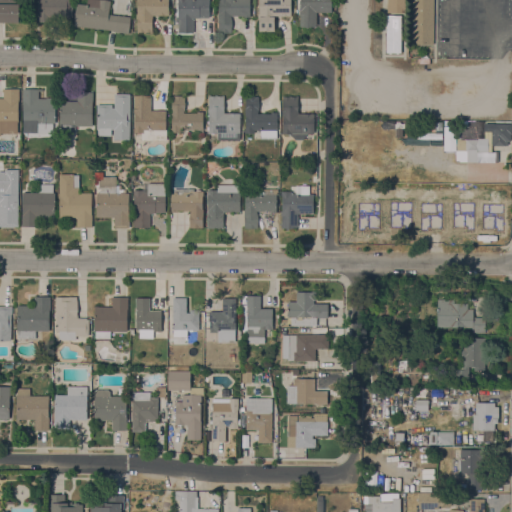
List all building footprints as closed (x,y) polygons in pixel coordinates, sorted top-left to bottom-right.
[(0,0),(19,0),(19,22),(0,22),(0,0)] [(69,0),(69,18),(50,18),(50,22),(37,22),(37,0),(69,0)] [(108,14),(130,17),(128,32),(74,26),(77,4),(88,5),(88,0),(103,0),(110,1),(108,14)] [(153,15),(152,32),(137,32),(137,19),(136,19),(136,14),(137,14),(137,0),(168,0),(168,15),(153,15)] [(209,0),(209,18),(193,18),(193,33),(177,33),(177,19),(178,19),(178,0),(209,0)] [(250,0),(250,17),(244,17),(244,16),(230,16),(230,21),(231,21),(231,33),(218,33),(218,23),(218,14),(219,14),(219,1),(218,1),(218,0),(250,0)] [(290,0),(290,16),(274,16),(274,31),(259,31),(259,19),(257,19),(258,14),(259,14),(259,0),(290,0)] [(316,12),(316,27),(299,27),(299,0),(331,0),(331,12),(316,12)] [(406,0),(406,13),(387,13),(387,0),(406,0)] [(433,0),(433,45),(409,44),(409,0),(433,0)] [(386,15),(401,15),(401,53),(386,53),(386,15)] [(0,133),(0,98),(3,98),(3,92),(2,92),(2,89),(19,89),(18,121),(18,134),(0,133)] [(37,133),(37,131),(33,131),(33,124),(37,124),(37,123),(30,123),(30,132),(23,132),(24,101),(23,101),(23,89),(43,89),(42,91),(38,91),(38,98),(46,99),(46,98),(56,98),(55,123),(53,123),(52,133),(37,133)] [(77,101),(77,92),(93,92),(92,126),(75,126),(75,132),(61,132),(61,125),(60,125),(60,101),(77,101)] [(129,139),(113,139),(113,130),(111,129),(111,136),(99,136),(99,129),(97,129),(97,104),(112,105),(112,108),(114,108),(114,94),(130,94),(129,139)] [(166,111),(166,130),(166,140),(142,140),(142,133),(133,133),(133,129),(134,129),(135,113),(133,113),(133,95),(151,96),(151,110),(166,111)] [(209,114),(207,114),(207,109),(209,109),(209,95),(224,95),(224,113),(240,113),(240,140),(217,140),(217,133),(214,133),(214,134),(211,134),(211,133),(207,133),(207,127),(209,127),(209,124),(207,124),(207,121),(209,121),(209,114)] [(307,133),(302,139),(295,139),(290,134),(281,134),(281,131),(283,131),(283,95),(298,95),(298,114),(314,114),(314,133),(307,133)] [(184,130),(184,133),(170,133),(170,128),(172,128),(172,115),(171,115),(171,107),(171,96),(185,96),(184,111),(184,113),(197,113),(197,112),(203,112),(203,129),(188,129),(188,130),(184,130)] [(261,139),(261,130),(254,130),(254,133),(244,133),(245,128),(246,128),(246,117),(244,117),(244,107),(245,107),(245,96),(259,97),(258,112),(257,112),(257,114),(271,114),(271,112),(277,112),(277,139),(261,139)] [(509,124),(509,141),(505,141),(505,146),(490,146),(490,132),(483,132),(483,124),(490,124),(509,124)] [(467,161),(467,150),(465,150),(457,150),(457,139),(466,139),(466,138),(478,138),(488,138),(488,151),(477,151),(477,161),(467,161)] [(0,227),(0,174),(5,174),(5,169),(18,170),(18,224),(18,227),(14,227),(14,228),(1,227),(0,227)] [(76,226),(77,217),(69,217),(69,218),(60,217),(59,217),(60,194),(59,194),(59,174),(73,174),(73,175),(79,175),(78,193),(91,193),(91,215),(92,215),(91,227),(76,226)] [(114,228),(114,217),(96,218),(96,193),(99,193),(98,185),(99,185),(99,177),(116,176),(116,193),(129,193),(129,228),(114,228)] [(165,213),(155,212),(155,213),(150,213),(149,227),(137,227),(137,228),(133,228),(134,194),(133,194),(133,190),(142,190),(142,184),(147,184),(147,183),(165,183),(165,213)] [(21,226),(21,224),(22,214),(23,192),(38,193),(38,184),(53,184),(53,192),(55,193),(54,217),(37,217),(37,223),(38,223),(38,227),(21,226)] [(239,212),(223,212),(223,228),(207,228),(207,190),(217,190),(217,185),(240,185),(239,212)] [(193,191),(203,191),(203,196),(202,196),(202,209),(203,209),(203,216),(202,216),(202,228),(189,228),(189,213),(190,213),(190,210),(176,210),(176,211),(170,211),(170,206),(170,202),(171,202),(171,194),(173,194),(173,189),(193,189),(193,191)] [(244,228),(244,209),(245,209),(245,196),(244,196),(244,191),(253,191),(253,189),(278,189),(276,193),(276,202),(277,202),(277,207),(276,207),(276,212),(270,212),(270,211),(257,210),(257,213),(257,217),(258,217),(258,221),(257,221),(257,228),(244,228)] [(297,227),(296,227),(296,228),(281,228),(281,215),(280,215),(280,210),(282,210),(282,196),(281,196),(281,191),(291,191),(291,194),(296,194),(296,189),(308,189),(308,194),(313,194),(313,202),(314,202),(314,206),(313,206),(313,214),(298,214),(297,227)] [(311,318),(310,326),(296,325),(296,318),(287,317),(287,310),(286,310),(286,308),(287,308),(287,301),(296,301),(296,291),(316,291),(316,300),(313,300),(313,303),(328,304),(327,318),(311,318)] [(247,295),(260,295),(260,308),(272,308),(272,329),(264,329),(264,342),(247,343),(247,335),(247,295)] [(35,331),(35,339),(17,338),(17,331),(17,306),(18,306),(18,305),(26,305),(26,306),(34,306),(34,296),(50,297),(50,311),(49,311),(49,331),(35,331)] [(88,336),(75,336),(75,340),(58,339),(58,331),(55,331),(55,297),(76,297),(76,312),(77,312),(77,318),(86,318),(86,319),(88,319),(88,336)] [(110,331),(110,339),(95,338),(95,331),(94,331),(95,307),(112,307),(112,300),(111,300),(111,297),(128,297),(128,310),(127,310),(127,331),(110,331)] [(149,310),(161,311),(161,328),(161,331),(153,331),(153,337),(139,336),(140,329),(135,329),(136,312),(135,312),(135,297),(149,298),(149,310)] [(187,330),(186,337),(173,337),(173,330),(172,330),(173,297),(186,298),(186,313),(189,313),(189,310),(198,310),(198,330),(187,330)] [(217,342),(217,332),(209,332),(209,311),(222,311),(222,298),(235,298),(235,342),(217,342)] [(437,299),(454,300),(454,303),(467,303),(467,309),(473,309),(473,317),(485,317),(485,333),(472,333),(472,328),(437,327),(437,299)] [(0,340),(0,306),(12,306),(12,314),(11,314),(10,340),(0,340)] [(296,335),(296,334),(328,334),(328,348),(315,348),(315,361),(317,361),(317,368),(305,368),(305,361),(294,361),(294,360),(287,360),(287,357),(282,357),(282,335),(287,335),(296,335)] [(473,371),(473,366),(468,366),(468,382),(458,382),(458,366),(463,366),(463,356),(461,356),(461,349),(462,349),(463,337),(485,338),(485,371),(473,371)] [(397,361),(406,360),(407,365),(410,365),(410,371),(401,372),(401,366),(398,366),(397,361)] [(380,382),(370,382),(370,363),(379,362),(380,382)] [(167,371),(190,371),(190,387),(203,387),(203,395),(200,395),(200,404),(200,440),(186,440),(186,425),(175,425),(175,401),(181,401),(181,394),(189,394),(189,390),(167,390),(167,371)] [(251,382),(241,382),(242,371),(251,371),(251,382)] [(327,404),(286,403),(286,385),(293,386),(294,378),(297,378),(297,371),(312,371),(312,378),(314,378),(314,384),(314,390),(327,390),(327,404)] [(0,386),(10,387),(9,419),(7,419),(7,420),(1,420),(1,419),(0,418),(0,386)] [(54,418),(55,395),(67,395),(67,386),(87,386),(86,420),(69,419),(69,429),(54,429),(54,418)] [(155,397),(156,387),(165,387),(165,397),(155,397)] [(34,430),(34,419),(19,419),(19,421),(16,421),(16,394),(17,394),(17,388),(29,388),(29,396),(48,396),(48,430),(34,430)] [(110,396),(127,396),(126,430),(111,430),(111,420),(102,420),(102,421),(94,421),(94,391),(96,389),(108,389),(110,392),(110,396)] [(472,414),(475,414),(475,402),(482,402),(482,391),(493,391),(493,402),(494,402),(494,406),(498,406),(498,418),(498,423),(494,423),(494,430),(493,430),(493,441),(483,441),(483,430),(472,430),(472,414)] [(132,392),(150,392),(149,398),(157,398),(157,421),(145,421),(145,432),(131,432),(132,392)] [(225,441),(211,440),(211,424),(212,424),(212,398),(229,399),(229,398),(238,398),(238,410),(237,410),(237,424),(237,428),(229,428),(229,426),(225,426),(225,441)] [(271,443),(257,443),(258,429),(245,429),(246,398),(272,398),(271,425),(271,443)] [(428,411),(415,411),(415,400),(428,400),(428,411)] [(295,447),(295,436),(287,436),(287,415),(297,415),(297,419),(296,419),(296,421),(298,421),(298,415),(311,415),(311,418),(313,418),(313,414),(326,414),(326,421),(327,421),(327,435),(312,435),(312,438),(315,439),(315,447),(295,447)] [(452,434),(452,445),(439,445),(439,434),(452,434)] [(460,449),(482,449),(482,459),(481,459),(481,490),(468,490),(468,473),(451,473),(451,458),(460,458),(460,449)] [(176,511),(177,511),(179,511),(179,499),(176,499),(176,491),(196,491),(196,492),(196,497),(197,497),(197,508),(218,509),(218,511),(176,511)] [(438,506),(438,509),(418,509),(418,492),(450,492),(450,506),(438,506)] [(48,509),(49,494),(64,494),(64,503),(68,503),(68,504),(73,504),(74,503),(78,503),(79,504),(82,504),(82,511),(51,511),(51,509),(48,509)] [(90,511),(90,503),(108,503),(108,495),(123,495),(123,509),(121,509),(121,511),(90,511)] [(371,511),(371,504),(367,504),(367,496),(380,496),(380,502),(392,502),(392,498),(400,498),(400,511),(371,511)] [(472,511),(469,511),(469,498),(484,499),(484,511),(472,511)]
